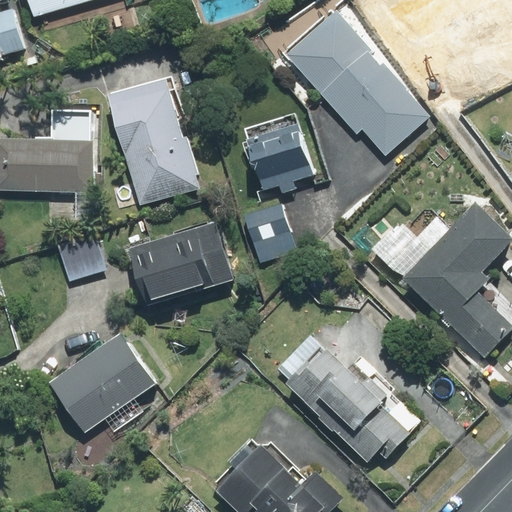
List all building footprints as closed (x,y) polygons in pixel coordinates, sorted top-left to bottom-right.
[(111,0),(23,0),(31,24),(111,0)] [(511,0),(465,0),(471,44),(511,39),(511,0)] [(0,68),(1,68),(0,62),(0,59),(24,52),(12,10),(0,13),(0,68)] [(340,17),(333,25),(319,13),(279,58),(388,155),(428,110),(368,56),(375,48),(340,17)] [(450,53),(422,18),(388,46),(416,80),(450,53)] [(102,101),(120,165),(124,164),(130,183),(117,187),(124,212),(174,197),(196,191),(193,179),(199,177),(188,140),(182,142),(166,83),(102,101)] [(49,143),(0,141),(0,192),(93,196),(96,114),(50,113),(49,143)] [(246,137),(255,175),(263,173),(268,191),(298,184),(296,177),(314,172),(302,123),(246,137)] [(292,257),(281,206),(242,215),(253,266),(292,257)] [(393,238),(386,232),(369,251),(399,278),(395,282),(481,363),(511,329),(477,297),(487,286),(480,280),(511,245),(511,241),(473,206),(429,253),(403,228),(393,238)] [(230,285),(214,227),(126,251),(142,309),(230,285)] [(92,234),(56,246),(69,286),(105,274),(92,234)] [(154,381),(120,333),(50,383),(84,431),(154,381)] [(328,349),(290,389),(376,469),(414,429),(328,349)] [(251,443),(208,489),(232,511),(320,511),(321,511),(322,511),(334,511),(343,503),(313,475),(304,485),(296,477),(299,474),(267,444),(260,452),(251,443)]
